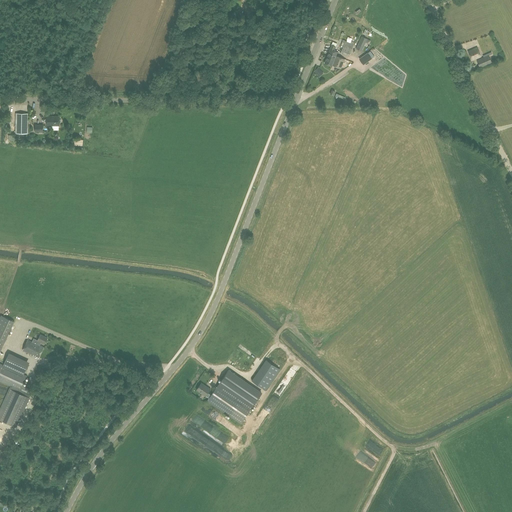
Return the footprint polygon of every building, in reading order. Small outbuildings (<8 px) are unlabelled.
[(356,48),(362,51),(367,39),(361,36),(356,48)] [(354,45),(345,41),(344,43),(340,53),(349,56),(354,45)] [(332,45),(327,58),(331,59),(331,60),(335,61),(337,56),(336,56),(338,52),(334,51),(336,47),(332,45)] [(477,47),(468,51),(472,60),(481,57),(477,47)] [(492,62),(489,56),(492,54),(491,52),(483,55),(484,57),(476,60),(480,68),(492,62)] [(337,67),(340,57),(337,56),(335,61),(331,60),(331,59),(327,58),(325,63),(332,66),(333,65),(337,67)] [(367,57),(359,62),(363,68),(371,62),(367,57)] [(16,133),(22,134),(28,134),(28,114),(16,113),(16,133)] [(61,120),(60,119),(60,116),(47,116),(47,118),(44,120),(44,122),(47,124),(47,125),(60,125),(60,123),(61,122),(61,120)] [(1,315),(0,317),(0,329),(9,333),(14,321),(1,315)] [(34,338),(32,342),(40,345),(41,342),(45,343),(47,337),(40,334),(38,340),(34,338)] [(40,345),(32,342),(28,340),(23,350),(40,358),(44,347),(40,345)] [(266,390),(280,369),(266,359),(252,380),(266,390)] [(22,373),(6,366),(0,363),(0,380),(11,386),(21,391),(23,386),(27,376),(24,374),(22,373)] [(241,423),(252,407),(262,393),(228,370),(211,395),(209,398),(208,401),(230,416),(241,423)] [(290,375),(295,382),(299,379),(294,372),(290,375)] [(206,396),(209,398),(211,395),(208,393),(210,389),(201,383),(197,389),(206,396)] [(30,398),(30,397),(29,398),(19,393),(21,391),(11,386),(0,410),(0,419),(16,427),(30,398)] [(33,390),(23,386),(21,391),(19,393),(29,398),(30,397),(33,390)] [(282,394),(286,390),(281,386),(277,390),(282,394)] [(278,402),(282,396),(276,392),(272,398),(278,402)] [(196,433),(195,432),(197,429),(191,425),(188,429),(194,435),(196,433)] [(356,488),(362,491),(366,480),(360,478),(356,488)]
